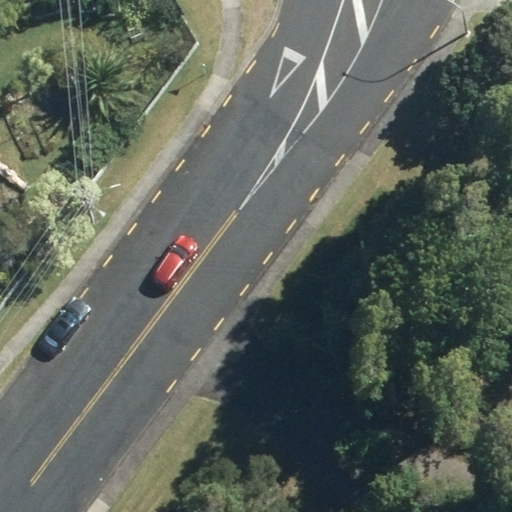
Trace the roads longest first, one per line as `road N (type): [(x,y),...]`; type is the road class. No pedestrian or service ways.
road 1 (residential): [(277,161),(11,511)]
road 2 (residential): [(413,0),(394,35),(277,161)]
road 3 (residential): [(277,161),(306,71),(312,0)]
